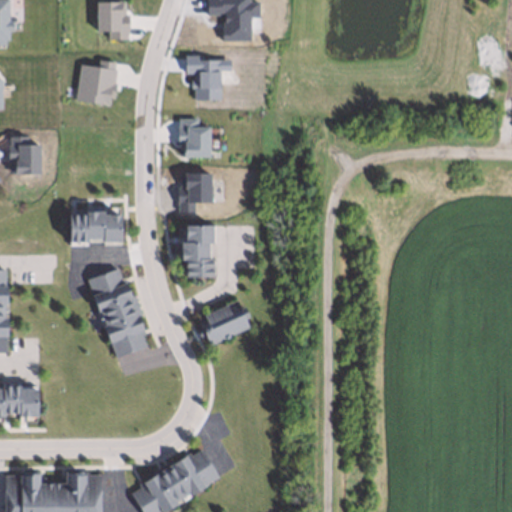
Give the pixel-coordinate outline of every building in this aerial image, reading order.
[(0,0),(8,0),(8,20),(13,19),(13,31),(9,31),(9,40),(5,40),(5,44),(0,44),(0,0)] [(206,0),(207,15),(222,15),(222,40),(250,40),(250,17),(258,17),(259,1),(249,1),(249,0),(206,0)] [(108,40),(128,39),(128,13),(125,13),(125,1),(96,2),(96,31),(108,31),(108,40)] [(220,99),(220,70),(230,70),(230,59),(202,59),(202,55),(185,55),(185,73),(193,73),(192,99),(220,99)] [(75,101),(111,105),(117,62),(98,60),(98,67),(79,64),(75,101)] [(209,127),(197,127),(197,118),(177,118),(177,144),(183,144),(183,157),(209,157),(209,127)] [(211,173),(178,172),(177,211),(194,212),(194,202),(210,203),(211,173)] [(94,205),(94,209),(98,209),(98,207),(110,207),(109,242),(93,242),(94,239),(78,238),(78,241),(62,241),(63,208),(78,208),(78,205),(94,205)] [(173,242),(177,242),(177,238),(175,238),(175,226),(210,227),(210,242),(206,242),(206,258),(209,258),(209,274),(176,274),(177,258),(173,258),(173,242)] [(144,329),(140,330),(145,340),(116,352),(114,345),(112,346),(107,331),(108,331),(99,308),(98,309),(92,294),(93,294),(87,281),(116,269),(122,285),(125,284),(132,300),(129,302),(133,313),(137,312),(144,329)] [(193,316),(232,298),(236,307),(240,305),(245,315),(241,317),(244,325),(205,343),(201,335),(197,337),(193,327),(197,325),(193,316)] [(0,385),(16,385),(16,389),(31,389),(31,422),(15,422),(15,419),(0,418),(0,385)] [(155,511),(138,511),(126,492),(136,487),(134,484),(151,474),(149,470),(168,459),(170,463),(186,453),(187,455),(197,449),(213,476),(155,511)] [(0,511),(0,474),(11,474),(11,471),(34,471),(34,477),(40,477),(40,483),(55,483),(55,477),(59,477),(59,472),(76,472),(76,471),(84,471),(84,473),(96,473),(96,511),(0,511)]
